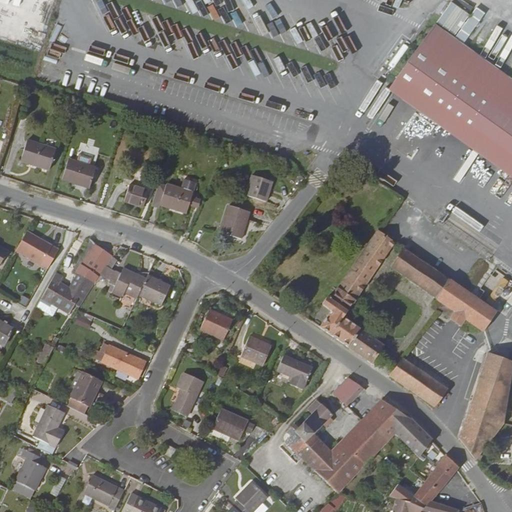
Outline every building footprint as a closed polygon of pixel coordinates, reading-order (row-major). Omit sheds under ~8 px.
[(85,0),(90,10),(95,8),(91,0),(85,0)] [(145,13),(137,16),(134,9),(129,12),(134,24),(141,21),(145,29),(151,26),(145,13)] [(394,82),(511,166),(511,80),(434,25),(394,82)] [(153,43),(158,41),(153,28),(147,30),(153,43)] [(200,46),(206,43),(201,31),(195,33),(200,46)] [(55,149),(27,140),(20,161),(49,170),(55,149)] [(95,168),(68,159),(62,179),(89,188),(95,168)] [(270,181),(252,175),(245,195),(265,201),(268,194),(267,193),(270,181)] [(392,176),(389,182),(404,190),(407,184),(392,176)] [(166,186),(158,184),(151,206),(159,208),(160,205),(186,214),(189,205),(191,198),(196,183),(184,180),(181,189),(166,184),(166,186)] [(148,191),(129,185),(124,201),(143,208),(148,191)] [(200,200),(191,198),(189,205),(197,208),(200,200)] [(248,212),(228,206),(220,232),(221,233),(226,234),(240,239),(248,212)] [(343,318),(395,242),(378,230),(329,300),(327,298),(326,299),(322,303),(323,305),(331,311),(319,328),(347,347),(371,364),(383,346),(343,318)] [(50,269),(60,247),(26,231),(16,253),(50,269)] [(100,273),(112,257),(95,244),(90,239),(71,270),(75,273),(93,283),(100,273)] [(390,267),(435,299),(449,279),(404,248),(390,267)] [(115,272),(106,265),(100,273),(109,281),(110,280),(116,283),(111,293),(122,297),(124,293),(136,299),(138,294),(145,279),(122,269),(120,274),(115,272)] [(93,283),(75,273),(74,274),(77,276),(72,286),(73,287),(71,290),(59,283),(61,279),(58,278),(59,276),(55,274),(36,307),(52,317),(57,307),(68,313),(73,304),(79,307),(93,283)] [(145,279),(138,294),(161,305),(170,285),(147,276),(145,279)] [(501,277),(492,296),(500,301),(510,281),(501,277)] [(449,319),(460,326),(465,319),(483,332),(496,313),(449,279),(435,299),(441,302),(454,312),(449,319)] [(27,307),(30,299),(22,295),(19,303),(27,307)] [(441,302),(436,309),(449,319),(454,312),(441,302)] [(232,321),(208,310),(199,329),(223,340),(232,321)] [(90,322),(78,316),(75,323),(87,329),(90,322)] [(0,322),(0,350),(0,351),(12,329),(0,322)] [(271,347),(249,337),(240,356),(262,366),(271,347)] [(46,362),(52,350),(46,346),(37,362),(44,366),(46,362)] [(138,379),(145,362),(108,346),(101,362),(138,379)] [(46,362),(52,366),(59,352),(53,349),(52,350),(46,362)] [(511,374),(511,368),(511,362),(505,359),(487,353),(458,438),(475,460),(502,422),(511,374)] [(311,368),(283,356),(276,371),(292,378),(290,385),(302,390),(311,368)] [(402,358),(388,376),(434,407),(447,389),(402,358)] [(101,381),(82,372),(69,398),(70,398),(73,400),(69,407),(84,415),(87,407),(88,407),(101,381)] [(202,382),(183,373),(176,388),(181,390),(171,410),(186,417),(202,382)] [(363,389),(347,378),(332,393),(345,405),(363,389)] [(18,389),(10,384),(2,398),(11,403),(18,389)] [(307,409),(311,414),(321,404),(316,400),(307,409)] [(343,441),(340,445),(363,467),(394,434),(409,419),(382,401),(343,441)] [(301,424),(312,435),(332,417),(324,408),(326,406),(322,403),(321,404),(311,414),(301,424)] [(63,412),(48,404),(32,436),(41,440),(54,447),(62,431),(55,428),(63,412)] [(220,410),(211,429),(238,441),(243,431),(250,434),(254,426),(247,423),(247,422),(220,410)] [(431,441),(409,419),(394,434),(418,457),(431,441)] [(284,442),(337,494),(363,467),(340,445),(331,454),(320,443),(301,424),(297,429),(293,425),(286,432),(290,436),(284,442)] [(320,443),(331,454),(340,445),(343,441),(332,431),(320,443)] [(54,447),(41,440),(37,447),(51,454),(54,447)] [(176,451),(168,446),(164,454),(172,459),(176,451)] [(38,456),(25,449),(21,456),(26,459),(15,481),(34,490),(45,468),(35,463),(38,456)] [(458,468),(444,455),(413,496),(397,485),(388,497),(395,502),(403,508),(406,502),(421,504),(418,511),(457,511),(460,507),(444,502),(443,506),(430,502),(433,499),(457,470),(458,468)] [(83,494),(114,509),(124,490),(93,475),(83,494)] [(57,497),(67,479),(60,476),(51,493),(57,497)] [(238,502),(233,507),(237,511),(252,511),(266,498),(251,483),(235,499),(238,502)] [(131,494),(121,511),(159,511),(161,509),(131,494)] [(319,511),(335,511),(346,496),(337,494),(319,511)] [(395,502),(392,511),(418,511),(421,504),(406,502),(403,508),(395,502)] [(36,511),(39,508),(32,503),(26,511),(36,511)]
